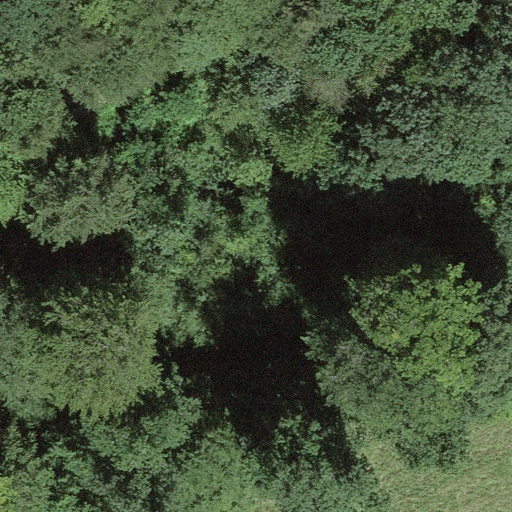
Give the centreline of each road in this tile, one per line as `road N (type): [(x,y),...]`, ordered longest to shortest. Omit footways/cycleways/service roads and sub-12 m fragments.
road 1 (track): [(511,331),(49,511)]
road 2 (track): [(0,142),(226,0)]
